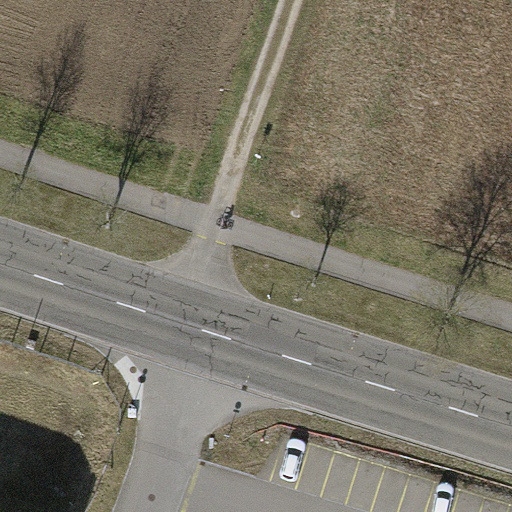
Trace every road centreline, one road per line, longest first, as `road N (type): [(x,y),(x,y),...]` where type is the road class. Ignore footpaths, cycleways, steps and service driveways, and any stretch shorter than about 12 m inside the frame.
road 1 (tertiary): [(511,426),(0,260)]
road 2 (track): [(289,0),(216,224)]
